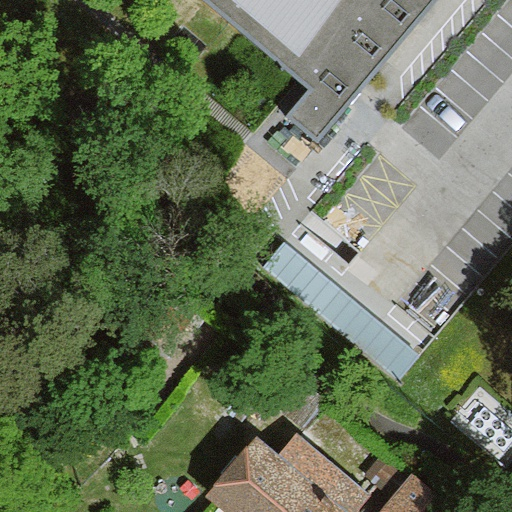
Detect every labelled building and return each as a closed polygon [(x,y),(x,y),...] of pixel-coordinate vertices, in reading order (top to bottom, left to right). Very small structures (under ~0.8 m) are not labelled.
[(201,0),(203,1),(200,4),(302,89),(309,94),(286,121),(319,148),(443,0),(201,0)] [(293,238),(273,262),(408,371),(428,347),(293,238)] [(511,429),(486,408),(472,425),(505,452),(511,443),(511,429)] [(307,511),(223,443),(180,495),(201,511),(307,511)] [(426,511),(390,484),(367,511),(426,511)]
